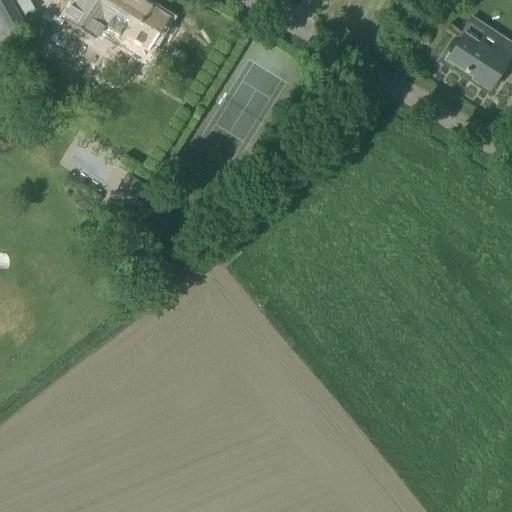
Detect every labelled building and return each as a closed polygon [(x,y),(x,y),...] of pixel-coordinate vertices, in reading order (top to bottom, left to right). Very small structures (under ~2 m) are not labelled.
[(7,0),(0,0),(0,33),(21,22),(7,0)] [(149,50),(168,19),(136,0),(71,0),(71,1),(60,17),(96,39),(103,27),(123,40),(118,48),(140,61),(148,49),(149,50)] [(458,34),(461,36),(445,61),(473,77),(471,80),(488,90),(510,57),(511,53),(511,42),(470,16),(458,34)] [(127,175),(115,193),(134,204),(145,186),(127,175)] [(141,205),(126,230),(137,236),(152,212),(141,205)]
